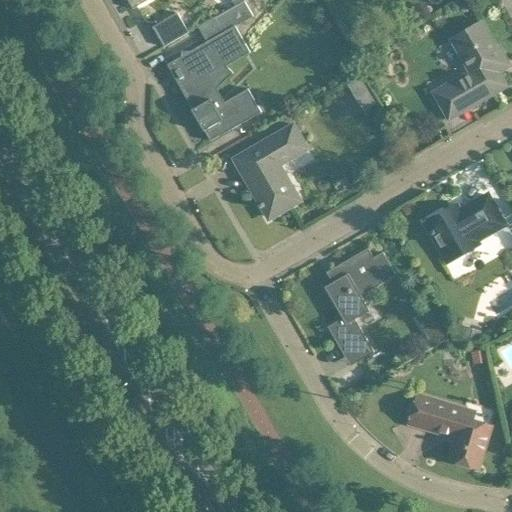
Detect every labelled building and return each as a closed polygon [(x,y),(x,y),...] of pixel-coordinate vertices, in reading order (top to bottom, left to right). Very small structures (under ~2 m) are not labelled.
[(128,0),(134,9),(149,0),(128,0)] [(249,89),(225,102),(210,76),(251,52),(236,27),(254,17),(245,1),(237,5),(199,27),(208,42),(191,52),(182,52),(182,56),(169,64),(167,61),(166,62),(175,72),(176,71),(181,79),(177,81),(211,141),(233,129),(233,130),(242,129),(241,124),(262,112),(249,89)] [(178,13),(171,17),(153,27),(165,47),(182,37),(189,32),(185,25),(179,14),(178,13)] [(444,86),(433,92),(439,103),(448,117),(449,116),(458,111),(469,104),(471,108),(508,86),(500,72),(498,70),(502,68),(505,60),(502,56),(505,55),(500,46),(497,47),(482,21),(474,26),(471,23),(467,21),(462,23),(459,26),(458,30),(459,35),(451,39),(470,71),(455,80),(444,86)] [(368,57),(367,76),(380,77),(381,58),(368,57)] [(361,76),(348,84),(354,94),(367,87),(361,76)] [(252,149),(234,159),(244,176),(248,174),(254,184),(250,186),(261,204),(259,205),(261,208),(262,207),(263,208),(264,207),(270,217),(272,222),(307,201),(286,164),(309,151),(305,143),(295,126),(294,124),(252,149)] [(457,205),(426,223),(436,241),(446,259),(448,262),(459,256),(479,244),(477,241),(505,224),(498,212),(488,195),(460,211),(457,205)] [(345,356),(369,342),(356,319),(370,311),(361,296),(397,275),(383,252),(374,258),(369,248),(333,269),(335,272),(333,276),(336,281),(325,287),(343,318),(328,327),(345,356)] [(441,328),(427,336),(432,344),(446,336),(441,328)] [(437,401),(418,395),(409,423),(456,437),(450,460),(478,468),(491,426),(472,420),(464,417),(466,409),(437,401)]
